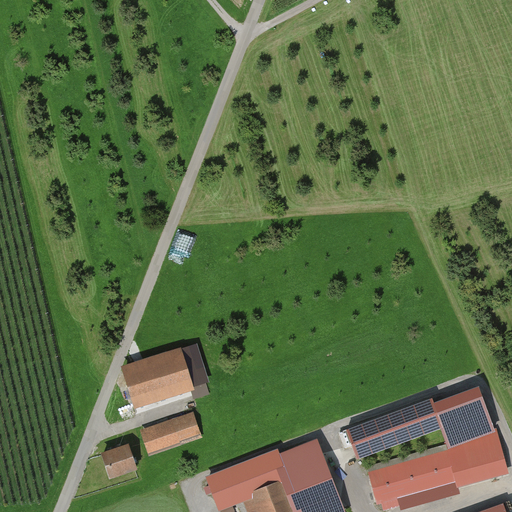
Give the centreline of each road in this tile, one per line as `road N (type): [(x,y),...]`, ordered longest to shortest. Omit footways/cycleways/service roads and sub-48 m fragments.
road 1 (unclassified): [(261,0),(60,511)]
road 2 (track): [(212,0),(246,37),(314,0)]
